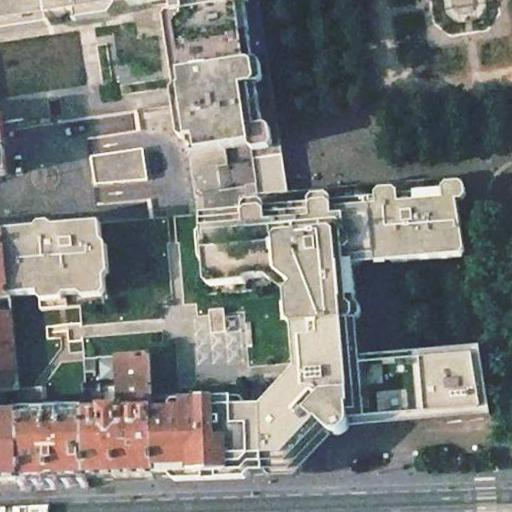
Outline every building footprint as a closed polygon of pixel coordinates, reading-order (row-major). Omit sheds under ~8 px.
[(0,0),(0,25),(78,14),(76,6),(95,3),(104,10),(109,9),(131,6),(130,0),(0,0)] [(166,1),(189,154),(192,154),(251,145),(266,143),(244,0),(130,0),(131,6),(166,1)] [(244,0),(266,143),(251,145),(251,149),(253,160),(283,155),(281,146),(259,0),(244,0)] [(95,3),(76,6),(78,14),(104,10),(95,3)] [(144,150),(92,157),(96,185),(148,177),(144,150)] [(256,180),(257,184),(257,185),(258,195),(288,193),(286,177),(283,155),(253,160),(256,180)] [(384,185),(370,186),(371,201),(385,199),(457,193),(454,178),(384,185)] [(257,185),(246,187),(248,197),(258,195),(257,185)] [(261,210),(371,201),(370,186),(288,193),(258,195),(261,210)] [(391,260),(466,254),(459,211),(457,193),(385,199),(371,201),(376,261),(391,260)] [(258,195),(248,197),(241,197),(243,212),(261,210),(258,195)] [(358,322),(354,263),(376,261),(371,201),(261,210),(243,212),(214,214),(201,215),(208,295),(286,289),(287,303),(296,302),(298,327),(358,322)] [(101,222),(5,233),(11,299),(38,297),(39,310),(81,307),(109,304),(106,269),(101,222)] [(0,233),(0,299),(11,299),(5,233),(0,233)] [(19,391),(12,313),(0,313),(0,393),(20,392),(19,391)] [(263,394),(265,474),(273,474),(278,474),(293,473),(328,436),(327,434),(331,429),(336,430),(340,429),(342,426),(344,422),(350,422),(351,424),(407,418),(442,415),(443,421),(492,416),(481,348),(421,355),(421,359),(401,360),(360,364),(358,322),(298,327),(300,361),(288,375),(270,393),(263,394)] [(153,397),(152,353),(117,355),(118,395),(86,396),(87,415),(88,480),(96,480),(156,478),(154,412),(153,397)] [(265,474),(263,394),(212,395),(214,476),(265,474)] [(186,396),(153,397),(154,412),(156,478),(214,476),(212,395),(186,396)] [(19,414),(23,482),(88,480),(87,415),(62,415),(61,402),(42,402),(21,403),(19,403),(19,414)] [(0,482),(23,482),(19,414),(0,415),(0,482)]
